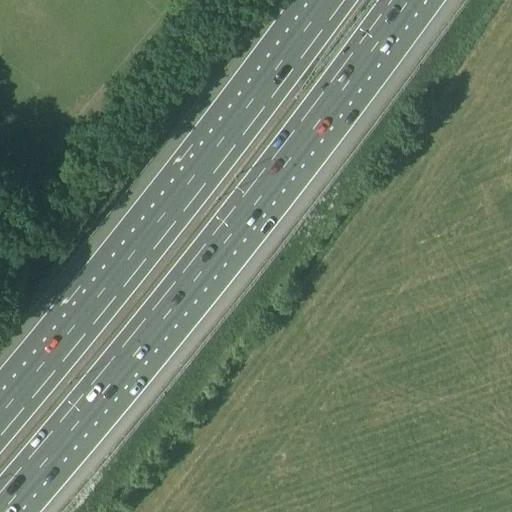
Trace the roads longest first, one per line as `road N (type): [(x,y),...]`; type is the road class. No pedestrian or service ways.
road 1 (motorway): [(0,504),(204,258),(402,0)]
road 2 (motorway): [(335,0),(0,425)]
